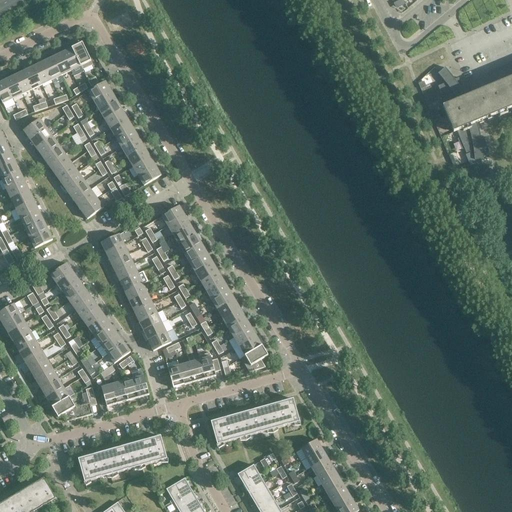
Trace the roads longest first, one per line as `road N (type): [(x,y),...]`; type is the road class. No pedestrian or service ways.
road 1 (residential): [(302,374),(93,23)]
road 2 (residential): [(386,511),(302,374)]
road 3 (unclassified): [(32,446),(178,406)]
road 4 (unclassified): [(178,406),(302,374)]
